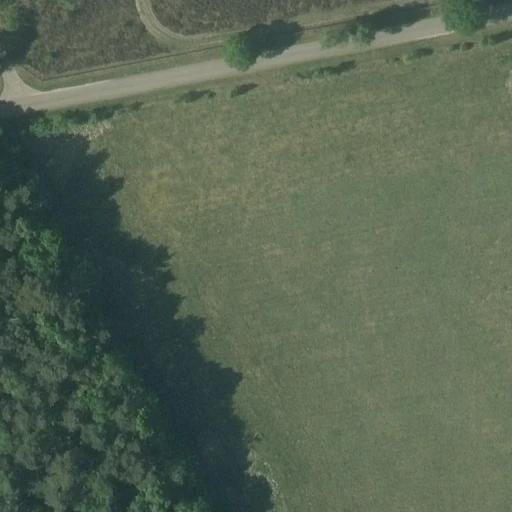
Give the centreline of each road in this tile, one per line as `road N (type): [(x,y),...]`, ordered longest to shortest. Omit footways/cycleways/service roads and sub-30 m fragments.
road 1 (unclassified): [(0,110),(511,10)]
road 2 (track): [(141,0),(153,29),(190,43),(430,0)]
